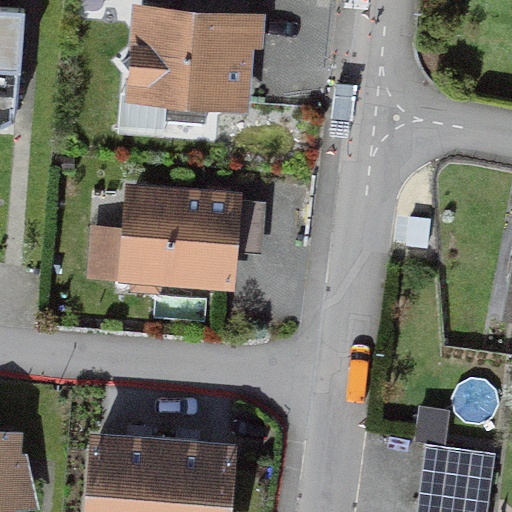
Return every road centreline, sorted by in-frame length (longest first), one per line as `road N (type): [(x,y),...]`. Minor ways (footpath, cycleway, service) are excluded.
road 1 (residential): [(0,349),(342,378)]
road 2 (residential): [(342,378),(378,112)]
road 3 (residential): [(378,112),(511,137)]
road 4 (residential): [(323,511),(342,378)]
